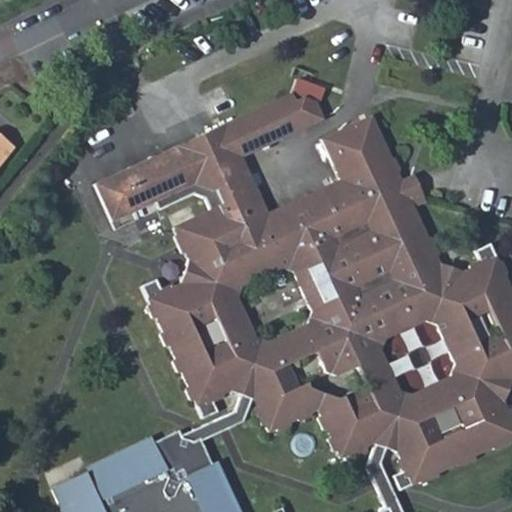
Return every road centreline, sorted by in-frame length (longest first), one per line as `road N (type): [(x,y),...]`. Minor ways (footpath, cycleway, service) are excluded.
road 1 (unknown): [(481,171),(505,0)]
road 2 (residential): [(0,48),(113,0)]
